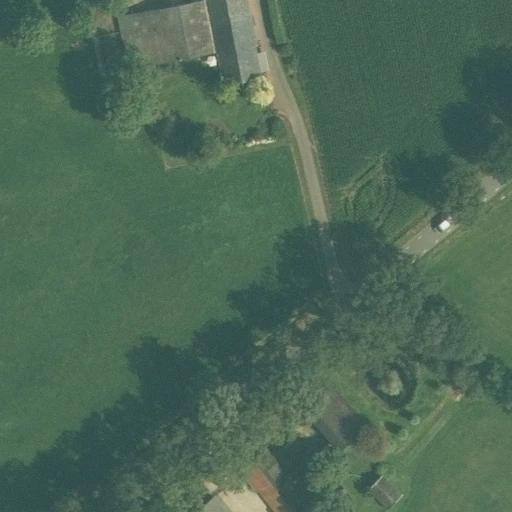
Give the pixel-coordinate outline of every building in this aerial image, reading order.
[(259,76),(254,45),(255,45),(246,0),(208,0),(207,0),(207,1),(121,17),(131,69),(218,52),(224,82),(259,76)] [(334,386),(307,411),(340,446),(367,422),(334,386)] [(284,511),(302,498),(265,451),(240,471),(256,492),(260,489),(277,511),(276,511),(284,511)] [(387,510),(402,494),(381,475),(367,490),(387,510)] [(223,511),(213,499),(196,511),(223,511)]
